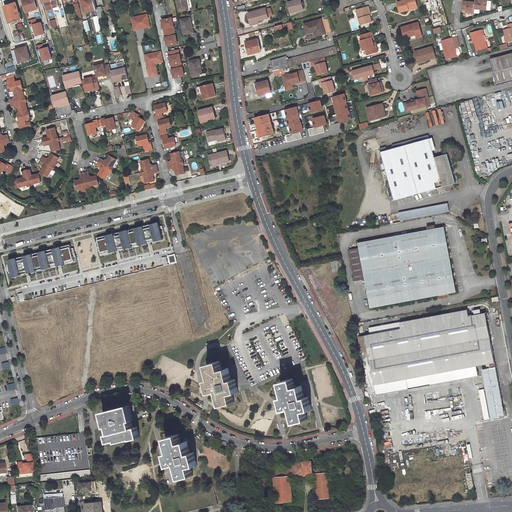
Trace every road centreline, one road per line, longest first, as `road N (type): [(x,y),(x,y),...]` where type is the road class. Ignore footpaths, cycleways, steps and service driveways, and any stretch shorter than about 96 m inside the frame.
road 1 (unknown): [(476,286),(460,298),(372,315),(361,308),(347,250),(365,232),(449,220),(470,273)]
road 2 (residential): [(299,291),(33,420)]
road 3 (unclassified): [(221,0),(251,181)]
road 4 (unclassified): [(511,339),(489,195),(511,171)]
road 5 (unknown): [(473,418),(461,387),(401,397),(400,421),(460,422)]
road 6 (residential): [(171,200),(0,243)]
road 7 (residential): [(363,431),(251,446),(203,423)]
road 8 (unclassified): [(299,291),(344,374),(363,431)]
road 9 (residential): [(33,420),(0,291)]
road 10 (unclassified): [(251,181),(299,291)]
